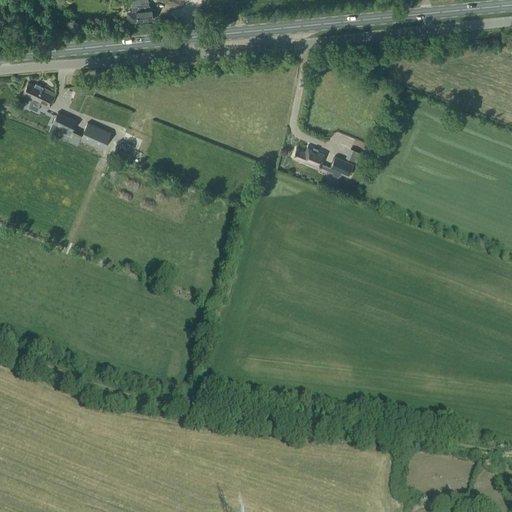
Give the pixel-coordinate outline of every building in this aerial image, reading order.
[(147,0),(130,0),(132,11),(126,12),(127,22),(136,21),(153,19),(152,8),(148,8),(147,0)] [(34,86),(28,83),(23,93),(31,97),(30,99),(49,108),(56,93),(35,83),(34,86)] [(71,131),(76,120),(58,111),(53,122),(71,131)] [(103,148),(110,132),(87,122),(80,138),(103,148)] [(318,170),(319,167),(320,164),(325,152),(308,145),(305,151),(296,148),(292,157),(301,161),(300,163),(318,170)] [(350,147),(347,157),(356,160),(360,150),(350,147)] [(337,177),(340,175),(341,172),(348,175),(353,164),(335,157),(330,168),(320,164),(319,167),(332,173),(333,175),(337,177)]
